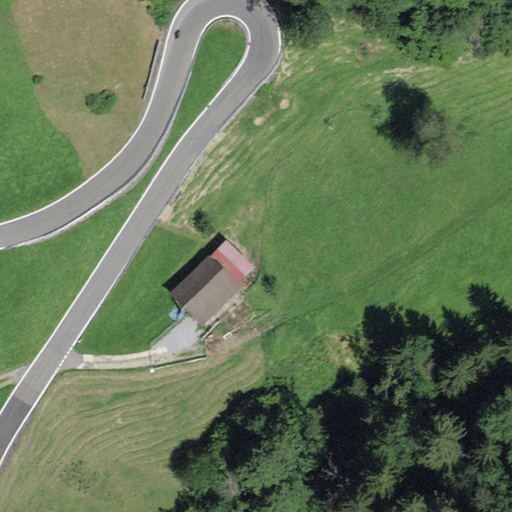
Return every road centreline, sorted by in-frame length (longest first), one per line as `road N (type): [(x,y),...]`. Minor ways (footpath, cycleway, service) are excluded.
road 1 (tertiary): [(0,236),(72,208),(119,173),(147,136),(186,30),(204,6),(240,4),(258,19),(263,37),(246,80),(194,142),(0,439)]
road 2 (track): [(511,198),(251,332),(154,356),(48,363),(0,384)]
